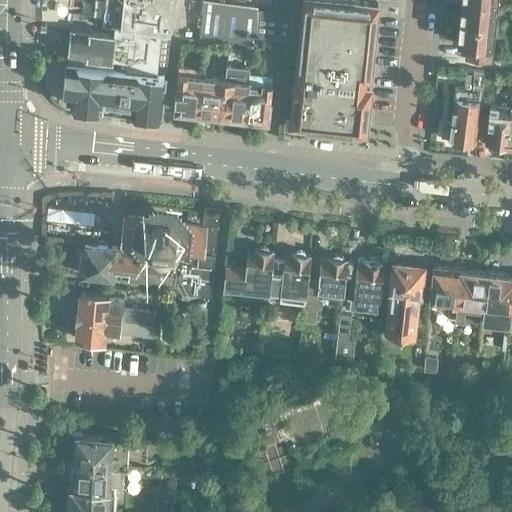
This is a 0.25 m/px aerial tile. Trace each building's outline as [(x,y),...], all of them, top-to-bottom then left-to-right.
[(170,34),(173,0),(105,0),(103,24),(115,25),(114,27),(170,34)] [(218,0),(203,0),(198,40),(252,47),(257,4),(218,0)] [(356,0),(303,0),(291,122),(364,129),(377,2),(356,0)] [(492,45),(496,4),(461,0),(461,4),(457,42),(467,43),(492,45)] [(256,35),(289,38),(292,14),(258,10),(256,35)] [(166,71),(170,34),(114,27),(114,33),(89,30),(89,32),(76,31),(76,29),(67,28),(65,44),(65,55),(73,55),(73,53),(86,55),(86,56),(112,59),(112,58),(126,59),(126,67),(164,71),(166,71)] [(490,61),(492,45),(467,43),(466,59),(490,61)] [(212,56),(224,57),(225,47),(213,46),(212,56)] [(244,117),(248,79),(251,50),(228,48),(225,77),(221,114),(244,117)] [(67,62),(62,107),(69,111),(121,116),(122,106),(133,107),(133,108),(161,111),(164,71),(126,67),(67,62)] [(469,140),(476,140),(481,99),(484,70),(474,69),(472,87),(455,85),(451,122),(443,121),(441,133),(450,134),(449,138),(453,138),(455,142),(461,143),(464,139),(469,140)] [(494,79),(495,71),(485,69),(484,77),(494,79)] [(197,112),(201,74),(178,72),(174,109),(197,112)] [(221,114),(225,77),(201,74),(197,112),(221,114)] [(268,119),(272,82),(248,79),(244,117),(268,119)] [(435,99),(433,117),(441,118),(443,100),(435,99)] [(505,143),(509,111),(509,106),(497,105),(497,102),(488,101),(484,140),(493,142),(495,145),(501,145),(504,143),(505,143)] [(202,223),(147,216),(124,213),(120,246),(118,276),(173,282),(172,288),(209,293),(220,212),(203,210),(202,223)] [(99,274),(102,244),(85,243),(86,242),(84,242),(81,272),(99,274)] [(118,276),(120,246),(102,244),(99,274),(118,276)] [(271,273),(271,267),(273,249),(269,249),(268,246),(264,244),(260,245),(258,247),(254,247),(253,249),(248,248),(246,266),(226,264),(223,292),(268,297),(269,282),(271,273)] [(284,253),(283,268),(271,267),(271,273),(268,297),(305,301),(306,294),(308,277),(307,277),(310,254),(305,253),(304,250),(300,249),(297,249),(295,252),(290,251),(289,253),(284,253)] [(318,279),(308,277),(306,294),(305,301),(304,317),(315,319),(318,293),(339,295),(342,289),(343,289),(346,258),(342,257),(341,255),(337,253),(333,254),(331,256),(327,255),(326,258),(321,257),(318,279)] [(378,310),(383,262),(378,262),(377,259),(373,257),(370,258),(368,260),(363,260),(363,262),(357,261),(352,307),(378,310)] [(414,337),(419,298),(420,286),(423,263),(393,260),(389,295),(385,333),(414,337)] [(455,314),(460,267),(433,264),(431,282),(429,300),(449,302),(448,313),(455,314)] [(482,317),(487,271),(460,267),(455,314),(482,317)] [(508,320),(511,288),(511,273),(487,271),(482,317),(508,320)] [(77,308),(77,313),(154,321),(155,309),(120,306),(121,295),(80,290),(78,308),(77,308)] [(153,332),(154,321),(77,313),(76,320),(77,320),(75,336),(105,340),(106,327),(136,330),(153,332)] [(336,355),(348,356),(352,316),(340,315),(336,355)] [(293,443),(295,448),(354,427),(344,397),(334,400),(332,392),(255,418),(265,448),(253,452),(256,460),(248,463),(259,496),(299,482),(286,445),(293,443)] [(128,437),(90,434),(82,434),(82,430),(73,430),(72,439),(76,439),(74,459),(110,461),(110,462),(127,463),(128,437)] [(187,454),(183,458),(185,464),(190,465),(194,461),(193,456),(187,454)] [(127,463),(110,462),(110,461),(74,459),(74,464),(71,465),(70,471),(74,473),(73,485),(109,487),(125,488),(127,463)] [(171,465),(170,476),(194,478),(195,466),(171,465)] [(107,511),(109,487),(73,485),(68,485),(67,511),(80,511),(107,511)] [(443,511),(434,495),(412,508),(414,511),(443,511)]
